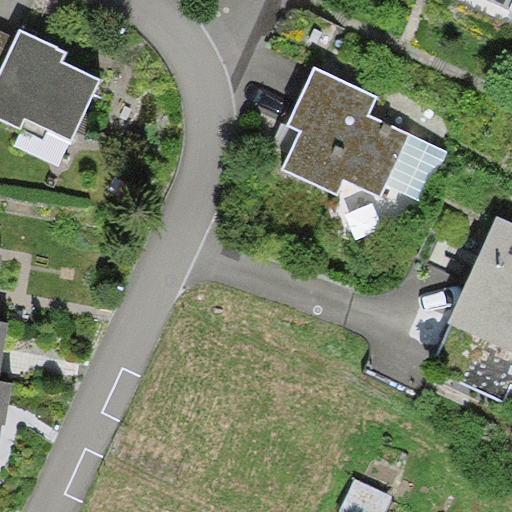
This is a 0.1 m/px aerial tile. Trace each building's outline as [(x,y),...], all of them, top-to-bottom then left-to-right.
[(511,0),(478,0),(511,15),(508,23),(511,25),(511,0)] [(18,44),(0,35),(0,125),(22,135),(27,125),(74,148),(103,87),(62,67),(66,58),(21,37),(18,44)] [(374,99),(317,73),(290,131),(305,138),(288,174),(335,195),(342,180),(378,196),(405,137),(365,118),(374,99)] [(511,238),(492,229),(445,335),(511,365),(511,238)] [(0,443),(2,430),(6,431),(13,388),(1,387),(10,327),(0,326),(0,308),(7,263),(0,262),(0,443)] [(382,511),(388,498),(356,485),(345,511),(382,511)]
